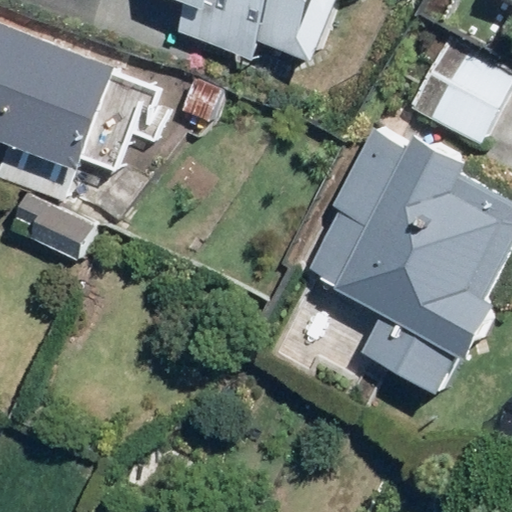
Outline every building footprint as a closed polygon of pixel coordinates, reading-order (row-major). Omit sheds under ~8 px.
[(192,0),(182,27),(257,55),(264,36),(322,57),(343,0),(192,0)] [(126,62),(0,15),(0,134),(15,140),(2,176),(73,203),(126,62)] [(511,100),(511,62),(451,32),(416,102),(492,140),(511,100)] [(511,190),(386,125),(314,261),(396,305),(372,350),(445,389),(511,262),(511,190)] [(101,224),(32,191),(20,214),(39,223),(35,233),(85,257),(101,224)]
